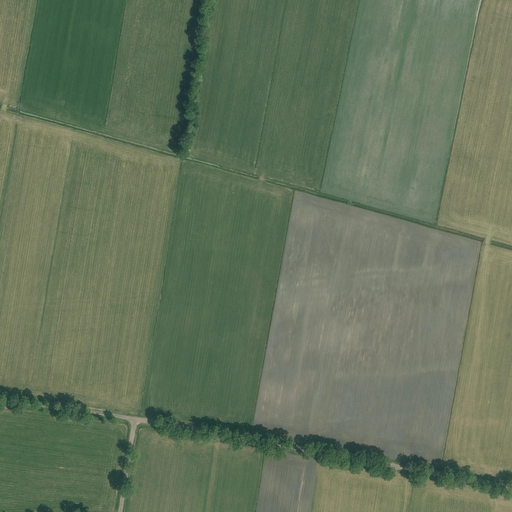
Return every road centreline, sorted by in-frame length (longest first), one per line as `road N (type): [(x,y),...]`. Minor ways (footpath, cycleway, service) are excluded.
road 1 (track): [(511,486),(134,418)]
road 2 (track): [(134,418),(0,399)]
